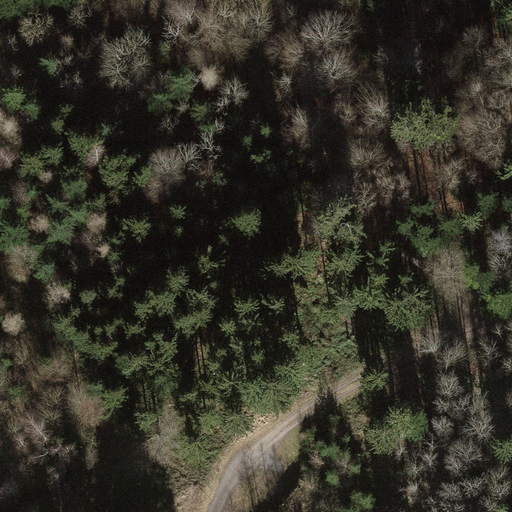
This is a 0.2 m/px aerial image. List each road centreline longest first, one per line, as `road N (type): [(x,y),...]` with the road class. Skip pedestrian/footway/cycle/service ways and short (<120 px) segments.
road 1 (track): [(279,0),(324,152),(379,235),(494,319)]
road 2 (track): [(494,319),(320,402),(243,467),(216,511)]
